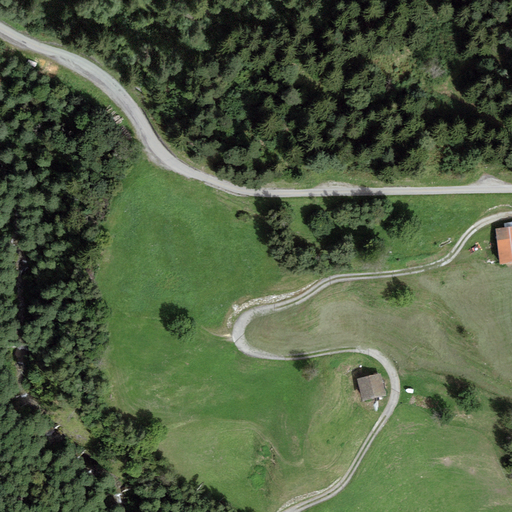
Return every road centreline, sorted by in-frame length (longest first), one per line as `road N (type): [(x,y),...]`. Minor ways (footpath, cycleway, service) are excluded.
road 1 (track): [(292,511),(342,488),(399,398),(399,377),(375,353),(259,356),(241,342),(245,318),(338,278),(444,262),(479,224),(511,214)]
road 2 (unclassified): [(0,29),(103,75),(166,158),(235,188),(511,189)]
road 3 (track): [(511,135),(445,87),(355,108),(280,83),(251,63),(187,47),(136,0)]
